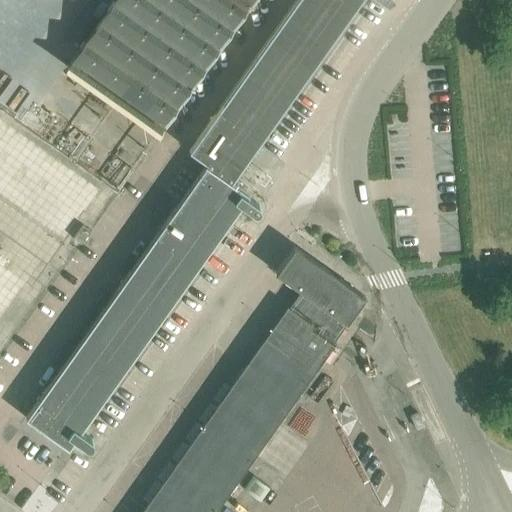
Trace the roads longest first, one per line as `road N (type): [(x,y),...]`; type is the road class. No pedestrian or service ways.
road 1 (unknown): [(0,398),(281,0)]
road 2 (unknown): [(398,511),(411,485),(407,459),(361,376),(357,352),(361,328),(400,294)]
road 3 (unknown): [(377,511),(340,453),(324,449),(311,455),(271,511)]
